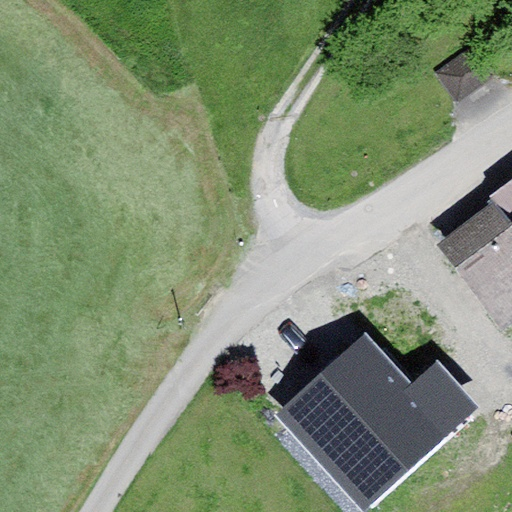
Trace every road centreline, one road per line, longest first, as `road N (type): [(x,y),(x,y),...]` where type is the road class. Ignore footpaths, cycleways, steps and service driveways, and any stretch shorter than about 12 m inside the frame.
road 1 (residential): [(511,119),(287,266),(93,511)]
road 2 (track): [(287,266),(272,205),(272,162),(296,104),(364,0)]
